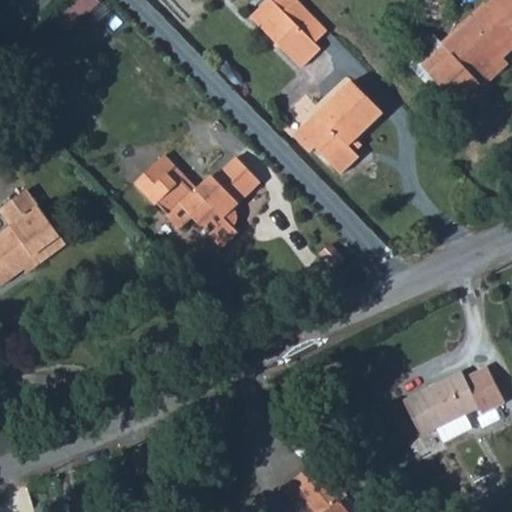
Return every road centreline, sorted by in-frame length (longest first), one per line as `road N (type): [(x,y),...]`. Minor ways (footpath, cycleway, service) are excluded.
road 1 (unclassified): [(0,485),(511,237)]
road 2 (unknown): [(403,289),(209,77),(124,0)]
